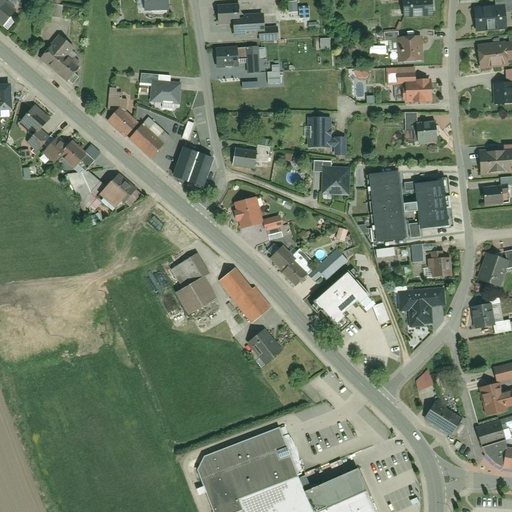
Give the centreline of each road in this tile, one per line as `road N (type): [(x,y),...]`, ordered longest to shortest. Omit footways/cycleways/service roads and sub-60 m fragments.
road 1 (track): [(409,368),(344,216),(221,173)]
road 2 (tertiary): [(198,220),(0,51)]
road 3 (tertiary): [(377,400),(198,220)]
road 4 (residential): [(468,238),(453,109),(452,0)]
road 5 (residential): [(198,220),(223,182),(193,0)]
road 6 (residential): [(377,400),(448,330),(469,267),(468,238)]
